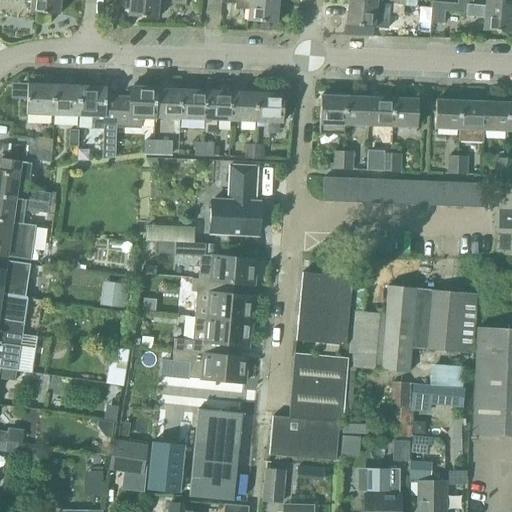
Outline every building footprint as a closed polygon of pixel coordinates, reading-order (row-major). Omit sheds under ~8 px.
[(13,0),(30,1),(28,11),(58,14),(59,0),(13,0)] [(182,4),(182,0),(127,0),(126,15),(155,18),(156,4),(168,5),(169,3),(182,4)] [(277,0),(206,0),(204,28),(218,29),(220,2),(234,4),(234,8),(247,9),(246,21),(275,24),(277,0)] [(511,0),(483,0),(483,6),(483,7),(511,9),(511,0)] [(388,5),(375,4),(346,1),(343,25),(373,28),(374,17),(387,19),(387,13),(401,15),(402,6),(388,5)] [(471,6),(456,5),(432,3),(430,23),(443,24),(444,12),(469,14),(469,15),(482,16),(481,32),(511,34),(511,17),(511,9),(483,7),(483,6),(471,5),(471,6)] [(50,115),(51,85),(26,84),(25,114),(50,115)] [(77,116),(77,86),(51,85),(50,115),(77,116)] [(102,111),(103,87),(77,86),(77,116),(102,117),(100,159),(113,157),(115,126),(115,112),(102,111)] [(153,117),(154,89),(128,88),(127,112),(115,112),(115,126),(139,127),(140,116),(153,117)] [(154,89),(153,117),(179,118),(180,91),(154,89)] [(204,119),(205,92),(180,91),(179,118),(204,119)] [(230,121),(231,93),(205,92),(204,119),(230,121)] [(256,122),(257,94),(231,93),(230,121),(256,122)] [(257,94),(256,122),(279,123),(280,95),(257,94)] [(343,124),(344,97),(319,96),(318,134),(342,135),(342,124),(343,124)] [(344,97),(343,124),(367,125),(368,98),(344,97)] [(368,98),(367,125),(390,126),(392,99),(368,98)] [(392,99),(390,126),(415,127),(416,100),(392,99)] [(458,129),(459,101),(434,100),(433,128),(458,129)] [(481,130),(483,102),(459,101),(458,129),(481,130)] [(505,131),(507,103),(483,102),(481,130),(505,131)] [(152,151),(152,140),(144,139),(144,151),(152,151)] [(152,140),(152,151),(171,153),(171,141),(152,140)] [(203,154),(203,143),(195,142),(195,154),(203,154)] [(203,143),(203,154),(211,155),(211,151),(212,143),(203,143)] [(254,157),(255,146),(245,145),(244,157),(254,157)] [(46,162),(48,150),(25,146),(23,158),(46,162)] [(341,170),(341,152),(332,152),(331,169),(341,170)] [(341,152),(341,170),(349,170),(350,152),(341,152)] [(388,172),(389,154),(380,154),(379,171),(388,172)] [(389,154),(388,172),(397,172),(398,155),(389,154)] [(455,175),(455,157),(446,157),(445,174),(455,175)] [(455,157),(455,175),(464,175),(464,158),(455,157)] [(0,196),(47,204),(48,194),(26,191),(30,164),(0,159),(0,196)] [(503,177),(504,160),(494,159),(494,177),(503,177)] [(511,160),(504,160),(503,177),(511,177),(511,160)] [(227,203),(211,203),(210,235),(257,237),(258,204),(253,204),(255,168),(228,167),(227,203)] [(322,201),(334,202),(335,179),(323,178),(322,201)] [(335,179),(334,202),(346,202),(348,179),(335,179)] [(348,179),(346,202),(359,203),(360,180),(348,179)] [(360,180),(359,203),(371,203),(372,181),(360,180)] [(372,181),(371,203),(384,204),(385,181),(372,181)] [(385,181),(384,204),(396,204),(397,182),(385,181)] [(397,182),(396,204),(408,205),(409,182),(397,182)] [(409,182),(408,205),(421,206),(422,183),(409,182)] [(422,183),(421,206),(433,206),(434,183),(422,183)] [(434,183),(433,206),(445,207),(446,184),(434,183)] [(446,184),(445,207),(458,207),(459,184),(446,184)] [(459,184),(458,207),(470,208),(471,185),(459,184)] [(471,185),(470,208),(482,208),(483,202),(483,186),(471,185)] [(47,204),(53,204),(55,193),(48,192),(48,194),(47,204)] [(47,204),(0,196),(0,220),(10,222),(18,223),(21,224),(23,210),(45,213),(47,204)] [(54,205),(53,204),(47,204),(45,213),(52,214),(54,205)] [(34,226),(21,224),(0,220),(0,256),(29,260),(34,226)] [(227,283),(227,284),(251,286),(254,260),(202,255),(204,244),(173,243),(172,256),(198,257),(196,280),(227,283)] [(29,265),(6,262),(0,260),(0,295),(24,299),(26,289),(29,265)] [(344,346),(350,278),(301,274),(296,342),(344,346)] [(192,317),(248,322),(250,297),(226,295),(227,284),(227,283),(196,280),(190,279),(188,292),(194,293),(192,317)] [(350,312),(347,367),(406,373),(409,349),(469,354),(474,295),(430,291),(414,289),(386,287),(384,315),(350,312)] [(24,299),(0,295),(0,331),(4,332),(5,320),(21,322),(24,299)] [(248,322),(192,317),(189,341),(172,339),(170,351),(220,356),(221,345),(245,348),(248,322)] [(511,330),(474,329),(473,359),(470,434),(511,435),(511,330)] [(0,368),(14,371),(18,348),(2,345),(4,332),(0,331),(0,368)] [(244,358),(220,356),(170,351),(169,361),(187,363),(186,379),(242,384),(244,358)] [(268,456),(328,461),(332,461),(336,423),(340,423),(346,359),(293,354),(287,419),(271,417),(268,456)] [(430,365),(429,385),(459,387),(460,367),(430,365)] [(14,371),(0,368),(0,379),(13,381),(14,371)] [(113,384),(123,386),(125,373),(114,371),(113,384)] [(391,382),(390,407),(407,407),(408,383),(391,382)] [(412,384),(409,411),(428,412),(429,412),(430,404),(431,394),(460,397),(461,388),(412,384)] [(105,420),(115,421),(117,405),(108,404),(105,420)] [(187,497),(229,501),(238,414),(196,410),(187,497)] [(411,434),(424,434),(424,427),(419,422),(412,421),(411,434)] [(433,448),(440,448),(443,445),(439,438),(430,437),(430,444),(433,448)] [(108,471),(143,475),(146,445),(112,441),(108,471)] [(392,441),(391,461),(407,461),(408,441),(392,441)] [(146,490),(178,493),(183,445),(151,442),(146,490)] [(408,479),(429,480),(430,462),(409,461),(408,479)] [(281,503),(283,463),(264,462),(261,502),(281,503)] [(364,496),(363,511),(397,511),(397,497),(397,494),(398,465),(365,465),(364,492),(366,492),(366,496),(364,496)] [(444,511),(445,482),(417,482),(416,511),(444,511)] [(166,511),(182,511),(182,510),(183,504),(167,502),(167,504),(166,511)]
